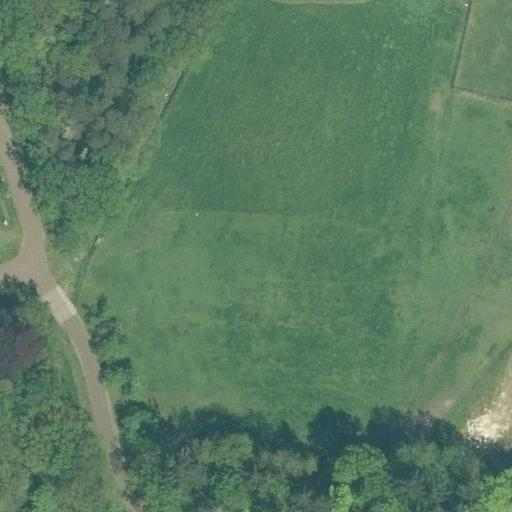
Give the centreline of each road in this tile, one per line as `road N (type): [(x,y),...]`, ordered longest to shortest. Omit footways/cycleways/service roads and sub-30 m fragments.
road 1 (unclassified): [(138,511),(106,438),(83,346),(33,265)]
road 2 (unclassified): [(33,265),(31,225),(0,131)]
